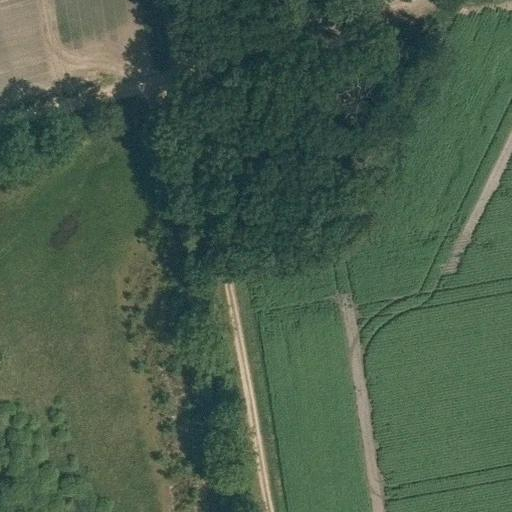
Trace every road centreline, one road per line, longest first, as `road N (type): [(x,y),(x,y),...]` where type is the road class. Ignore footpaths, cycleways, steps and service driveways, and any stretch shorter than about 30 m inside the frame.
road 1 (track): [(185,74),(264,511)]
road 2 (track): [(421,0),(185,74)]
road 3 (track): [(185,74),(0,126)]
